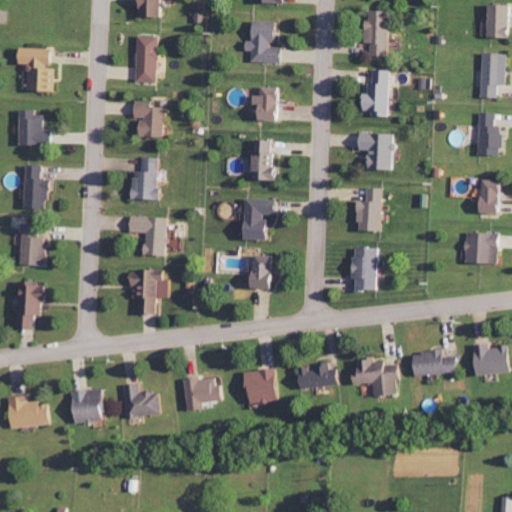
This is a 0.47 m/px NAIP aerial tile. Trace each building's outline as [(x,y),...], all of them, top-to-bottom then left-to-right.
[(168,17),(168,0),(146,0),(146,16),(168,17)] [(511,5),(496,4),(495,37),(511,37),(511,5)] [(372,43),(375,43),(375,56),(394,56),(395,11),(373,10),(372,43)] [(257,61),(288,62),(288,46),(281,46),(282,22),(260,21),(259,40),(252,40),(252,51),(257,51),(257,61)] [(142,82),(163,82),(164,36),(143,35),(142,82)] [(60,68),(57,68),(58,49),(26,48),(26,64),(34,65),(33,90),(59,92),(60,68)] [(511,85),(511,53),(489,53),(488,98),(504,98),(504,85),(511,85)] [(367,110),(377,111),(376,116),(393,117),(395,70),(378,69),(377,84),(373,83),(373,93),(368,93),(367,110)] [(266,105),(265,120),(286,120),(287,87),(268,86),(268,96),(261,95),(261,105),(266,105)] [(170,137),(171,107),(157,107),(157,101),(141,101),(141,119),(146,119),(146,137),(170,137)] [(25,145),(56,145),(56,131),(48,131),(48,115),(40,115),(40,110),(24,110),(25,145)] [(484,154),(507,155),(508,127),(500,127),(501,113),(486,112),(484,154)] [(398,170),(399,134),(366,133),(365,150),(374,151),(373,169),(398,170)] [(279,140),(259,140),(259,181),(280,180),(279,140)] [(163,158),(147,157),(146,171),(138,171),(138,199),(166,200),(166,188),(162,188),(163,158)] [(46,165),(31,165),(30,208),(53,208),(54,179),(46,179),(46,165)] [(487,212),(508,213),(509,181),(489,180),(487,212)] [(364,231),(387,231),(388,188),(372,188),(372,201),(364,201),(364,231)] [(274,240),(274,216),(281,217),(281,199),(252,198),(251,239),(274,240)] [(173,217),(136,216),(135,233),(150,233),(150,255),(171,256),(173,217)] [(49,224),(27,223),(26,265),(48,265),(49,224)] [(471,263),(504,264),(505,233),(472,232),(471,263)] [(382,248),(359,248),(360,290),(383,290),(382,248)] [(280,256),(259,255),(258,288),(279,288),(280,256)] [(170,271),(137,270),(137,297),(145,298),(144,314),(162,314),(162,297),(174,297),(175,280),(170,280),(170,271)] [(22,329),(39,330),(39,316),(45,316),(46,302),(50,302),(51,283),(23,282),(22,329)] [(511,373),(511,346),(494,347),(494,344),(481,345),(482,375),(511,373)] [(464,373),(463,356),(448,357),(447,351),(420,352),(421,375),(464,373)] [(380,397),(404,395),(403,379),(406,379),(405,365),(389,366),(388,359),(361,361),(362,369),(359,369),(360,385),(379,384),(380,397)] [(307,390),(345,384),(343,368),(334,370),(333,364),(314,367),(304,369),(307,390)] [(253,370),(253,403),(283,403),(283,370),(253,370)] [(209,410),(208,403),(229,400),(227,385),(222,386),(221,376),(189,381),(194,412),(209,410)] [(167,414),(164,391),(145,393),(144,384),(128,386),(132,419),(167,414)] [(81,423),(110,422),(108,390),(79,391),(81,423)] [(55,425),(54,405),(44,405),(44,401),(31,402),(31,397),(15,398),(17,427),(55,425)]
